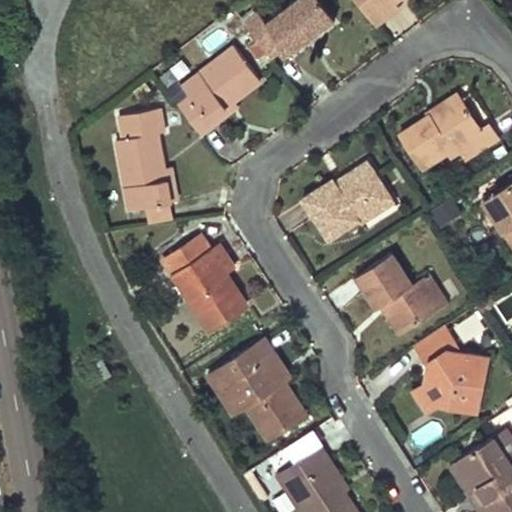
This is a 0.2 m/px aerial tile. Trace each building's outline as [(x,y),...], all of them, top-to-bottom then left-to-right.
[(253,7),(239,18),(267,54),(281,44),(286,49),(312,30),(331,15),(320,0),(285,0),(261,19),(253,7)] [(354,0),(371,22),(394,4),(391,0),(354,0)] [(185,90),(173,99),(197,130),(209,122),(203,114),(228,96),(255,76),(228,43),(178,81),(185,90)] [(469,93),(461,98),(478,125),(487,119),(469,93)] [(228,96),(203,114),(209,122),(226,109),(233,103),(228,96)] [(421,119),(400,133),(422,164),(445,150),(454,143),(462,155),(496,134),(487,119),(478,125),(461,98),(433,117),(430,113),(421,119)] [(113,135),(125,204),(137,202),(166,197),(159,164),(154,134),(161,133),(156,104),(117,111),(122,133),(113,135)] [(454,143),(445,150),(452,161),(462,155),(454,143)] [(337,182),(333,174),(302,194),(328,236),(345,225),(360,215),(390,196),(369,162),(337,182)] [(167,163),(159,164),(166,197),(173,195),(170,180),(167,163)] [(511,179),(483,199),(511,244),(511,179)] [(439,224),(460,210),(449,195),(428,209),(439,224)] [(137,202),(141,222),(169,218),(166,197),(137,202)] [(364,221),(360,215),(345,225),(349,231),(364,221)] [(208,245),(197,228),(160,252),(206,322),(243,299),(229,278),(219,262),(212,266),(201,249),(208,245)] [(219,262),(208,245),(201,249),(212,266),(219,262)] [(409,281),(387,248),(353,271),(374,304),(382,299),(399,325),(434,303),(417,276),(409,281)] [(426,270),(417,276),(434,303),(443,297),(426,270)] [(382,299),(374,304),(391,331),(399,325),(382,299)] [(449,343),(436,323),(409,341),(425,365),(421,384),(431,399),(470,407),(483,356),(453,350),(447,349),(445,345),(449,343)] [(271,351),(260,335),(205,370),(215,386),(229,378),(242,400),(263,433),(298,410),(278,378),(263,356),(271,351)] [(271,351),(263,356),(278,378),(285,373),(278,361),(271,351)] [(102,357),(92,363),(102,379),(112,373),(102,357)] [(229,378),(215,386),(229,408),(242,400),(229,378)] [(421,384),(410,391),(416,400),(420,406),(431,399),(421,384)] [(511,504),(511,464),(491,432),(455,457),(481,494),(473,499),(481,511),(511,511),(508,507),(511,504)] [(303,509),(305,511),(355,511),(339,488),(320,458),(325,455),(316,441),(290,457),(299,470),(284,479),(303,509)] [(335,470),(325,455),(320,458),(339,488),(344,484),(335,470)] [(290,457),(272,470),(298,511),(299,511),(303,509),(284,479),(299,470),(290,457)]
